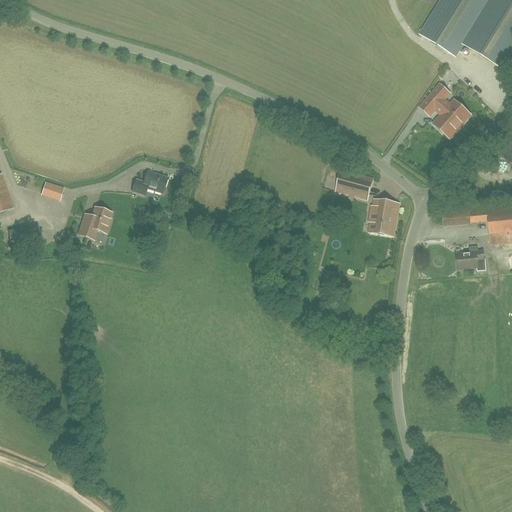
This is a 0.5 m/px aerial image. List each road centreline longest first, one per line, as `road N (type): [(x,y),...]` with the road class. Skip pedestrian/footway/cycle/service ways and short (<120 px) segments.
road 1 (unclassified): [(425,201),(326,129),(223,80),(47,23),(10,0)]
road 2 (unclassified): [(426,511),(396,387),(403,282),(425,201)]
road 3 (unclassified): [(425,201),(511,105)]
